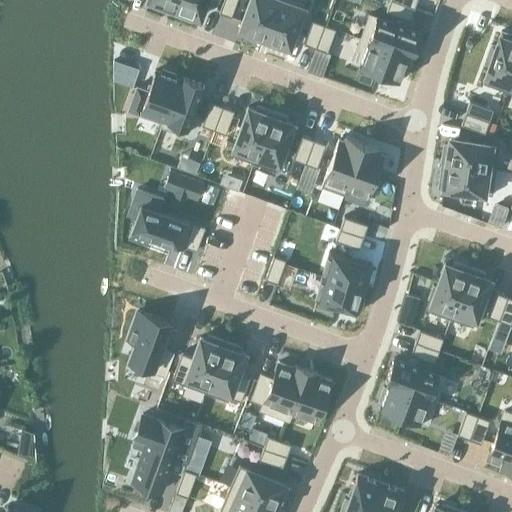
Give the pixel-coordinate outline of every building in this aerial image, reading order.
[(150,0),(149,4),(165,10),(165,9),(173,12),(172,13),(173,13),(178,0),(150,0)] [(178,0),(173,13),(190,19),(191,15),(200,18),(206,0),(212,0),(219,2),(219,0),(178,0)] [(223,0),(219,13),(231,17),(237,0),(223,0)] [(250,0),(238,33),(256,40),(257,39),(263,42),(278,0),(250,0)] [(278,0),(263,42),(269,44),(269,45),(288,51),(306,0),(278,0)] [(393,0),(390,0),(386,11),(393,13),(410,19),(414,8),(393,0)] [(362,24),(357,37),(360,38),(408,55),(409,53),(412,54),(420,33),(407,28),(410,19),(393,13),(390,22),(369,14),(365,25),(362,24)] [(312,20),(303,43),(315,48),(324,24),(312,20)] [(324,24),(315,48),(327,52),(336,28),(324,24)] [(489,64),(483,83),(507,92),(511,79),(511,34),(502,31),(496,46),(492,44),(485,63),(489,64)] [(360,39),(352,61),(400,79),(402,72),(405,74),(410,61),(406,60),(408,55),(360,38),(360,39)] [(138,68),(114,60),(114,79),(132,86),(138,68)] [(137,85),(128,109),(162,122),(163,122),(179,78),(174,77),(176,74),(163,69),(162,72),(156,70),(148,90),(137,85)] [(162,122),(161,126),(185,135),(204,84),(183,76),(182,79),(179,78),(163,122),(162,122)] [(470,100),(465,112),(489,121),(493,109),(470,100)] [(210,101),(202,125),(214,129),(222,106),(210,101)] [(248,107),(231,154),(254,162),(257,155),(256,155),(272,110),(257,105),(256,109),(248,107)] [(222,106),(214,129),(225,134),(234,110),(222,106)] [(272,110),(256,155),(257,155),(279,163),(293,123),(286,120),(288,116),(272,110)] [(465,112),(461,124),(484,132),(489,121),(465,112)] [(302,135),(293,158),(305,163),(314,139),(302,135)] [(339,138),(321,186),(345,194),(346,191),(345,190),(363,142),(347,136),(345,141),(339,138)] [(444,143),(441,160),(488,167),(488,166),(492,144),(450,138),(449,144),(444,143)] [(314,139),(305,163),(317,167),(325,143),(314,139)] [(363,142),(345,190),(346,191),(368,198),(384,155),(377,152),(379,148),(363,142)] [(442,162),(438,187),(462,190),(462,194),(478,196),(478,193),(492,195),(496,168),(488,166),(488,167),(441,160),(441,162),(442,162)] [(181,174),(175,191),(197,199),(204,182),(181,174)] [(137,189),(128,214),(136,217),(128,237),(146,244),(149,235),(184,248),(185,246),(196,251),(205,227),(159,210),(163,198),(137,189)] [(344,216),(340,227),(363,236),(368,224),(344,216)] [(340,227),(335,239),(359,248),(363,236),(340,227)] [(329,251),(322,275),(365,287),(372,263),(329,251)] [(274,255),(265,279),(277,283),(286,260),(274,255)] [(432,298),(428,310),(450,318),(469,266),(454,260),(452,265),(445,262),(436,286),(433,285),(428,297),(432,298)] [(469,266),(450,318),(473,326),(490,279),(483,276),(484,271),(469,266)] [(322,275),(315,299),(319,300),(318,304),(331,307),(332,304),(358,312),(365,287),(322,275)] [(495,291),(487,315),(499,319),(507,296),(495,291)] [(511,297),(507,296),(499,319),(510,324),(511,318),(511,297)] [(135,340),(126,365),(151,374),(152,371),(164,375),(173,351),(161,347),(169,323),(137,311),(128,337),(135,340)] [(419,329),(415,341),(439,349),(443,337),(419,329)] [(181,352),(171,379),(205,392),(224,340),(208,334),(206,338),(200,336),(193,356),(181,352)] [(224,340),(205,392),(228,400),(229,396),(241,401),(250,377),(238,373),(245,353),(239,350),(241,346),(224,340)] [(415,341),(411,353),(434,361),(439,349),(415,341)] [(394,358),(386,378),(389,380),(388,382),(436,400),(445,376),(394,358)] [(261,374),(252,397),(264,402),(261,409),(288,419),(291,412),(290,411),(306,368),(306,367),(305,368),(297,365),(297,364),(296,364),(296,365),(294,364),(293,367),(287,364),(287,363),(286,363),(285,364),(279,361),(277,366),(276,366),(275,368),(276,368),(272,378),(261,374)] [(306,368),(290,411),(291,412),(317,421),(329,387),(330,388),(331,386),(330,386),(332,381),(325,378),(325,377),(323,377),(317,375),(318,373),(317,372),(317,371),(315,371),(315,372),(307,369),(307,368),(306,368)] [(383,386),(379,398),(382,400),(380,406),(404,414),(402,418),(415,422),(416,419),(428,423),(436,400),(388,382),(387,387),(383,386)] [(466,410),(457,434),(469,438),(477,415),(466,410)] [(489,453),(487,458),(494,461),(496,462),(496,461),(502,463),(501,466),(503,466),(502,467),(504,468),(504,467),(511,469),(511,470),(511,471),(511,412),(505,410),(490,451),(489,451),(488,453),(489,453)] [(147,440),(132,479),(161,490),(173,459),(186,464),(201,424),(186,418),(183,428),(143,413),(135,436),(147,440)] [(477,415),(469,438),(481,443),(489,419),(477,415)] [(35,461),(33,433),(22,429),(18,454),(28,458),(35,461)] [(267,434),(263,446),(287,455),(291,443),(267,434)] [(263,446),(259,458),(282,467),(287,455),(263,446)] [(189,461),(186,469),(196,473),(197,473),(201,465),(189,461)] [(239,463),(230,485),(280,507),(287,491),(283,490),(285,483),(239,463)] [(184,469),(175,492),(187,497),(196,473),(186,469),(184,469)] [(344,511),(343,511),(370,511),(381,482),(374,479),(374,478),(373,479),(368,477),(368,476),(367,476),(358,473),(348,499),(345,497),(340,510),(344,511)] [(381,482),(370,511),(396,511),(397,511),(405,490),(395,487),(395,486),(394,487),(389,485),(389,484),(388,484),(381,482)] [(229,485),(219,509),(224,511),(277,511),(279,508),(280,509),(280,507),(230,485),(229,485)] [(457,511),(459,509),(442,503),(441,508),(435,506),(432,511),(457,511)]
